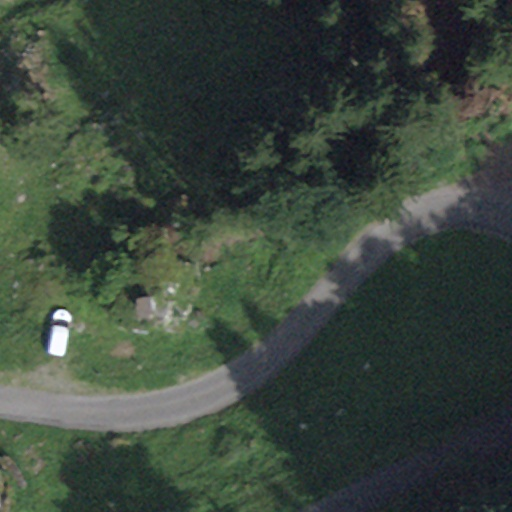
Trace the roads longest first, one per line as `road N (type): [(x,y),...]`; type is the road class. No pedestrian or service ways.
road 1 (unclassified): [(0,399),(93,413),(180,402),(254,371),(394,230),(456,205),(511,211)]
road 2 (unclassified): [(511,420),(328,511)]
